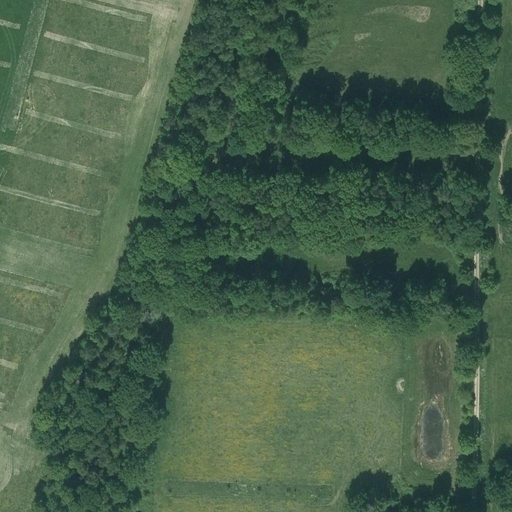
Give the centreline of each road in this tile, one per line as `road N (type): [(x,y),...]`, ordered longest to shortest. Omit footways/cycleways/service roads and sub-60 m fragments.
road 1 (track): [(472,511),(480,0)]
road 2 (track): [(476,293),(153,290)]
